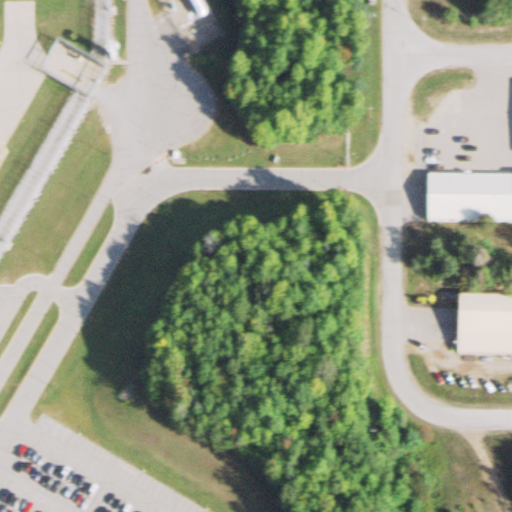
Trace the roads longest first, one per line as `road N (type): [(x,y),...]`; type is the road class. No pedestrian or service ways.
road 1 (residential): [(414,406),(469,421),(511,420),(494,54),(400,53)]
road 2 (residential): [(399,0),(389,352),(393,378),(414,406)]
